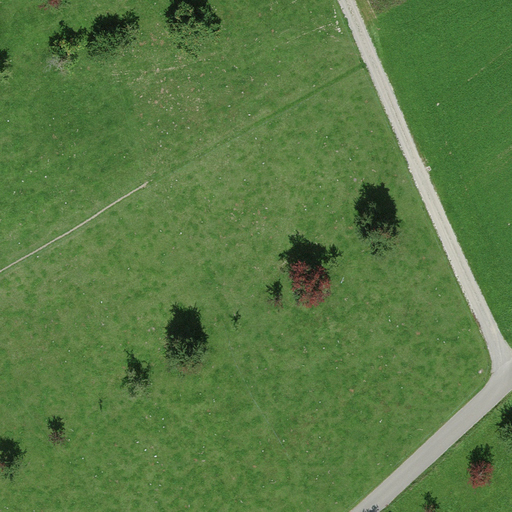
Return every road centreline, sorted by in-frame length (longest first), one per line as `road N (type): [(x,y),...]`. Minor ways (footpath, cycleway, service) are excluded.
road 1 (track): [(349,0),(511,377)]
road 2 (unclassified): [(511,377),(366,511)]
